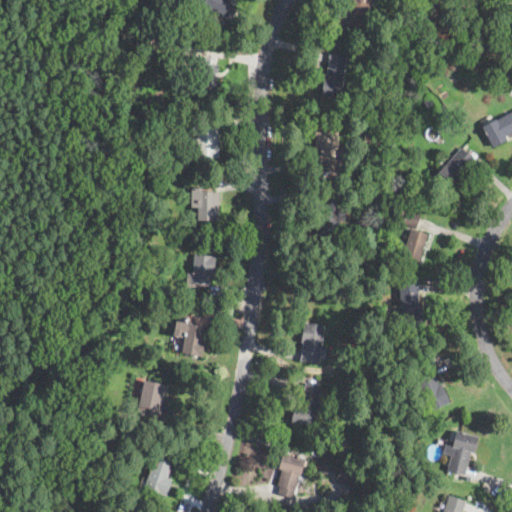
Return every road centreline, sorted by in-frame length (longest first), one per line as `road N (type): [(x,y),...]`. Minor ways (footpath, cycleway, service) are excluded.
road 1 (residential): [(201,511),(226,450),(258,286),(263,78),(285,0)]
road 2 (residential): [(511,393),(488,358),(478,311),(481,265),(511,211)]
